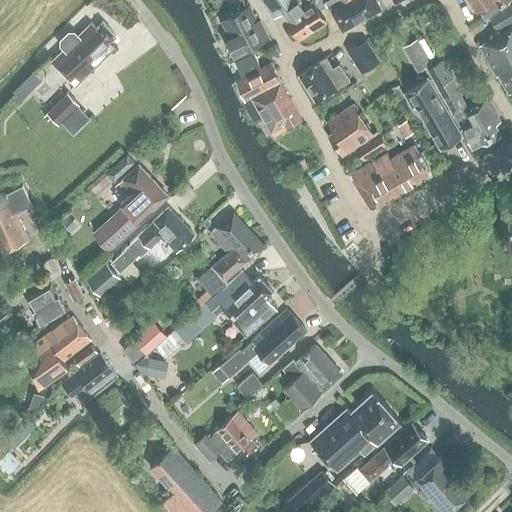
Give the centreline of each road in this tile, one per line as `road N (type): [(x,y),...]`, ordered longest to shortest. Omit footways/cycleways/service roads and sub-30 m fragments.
road 1 (residential): [(374,358),(325,308),(229,177),(187,74),(131,0)]
road 2 (residential): [(374,358),(245,475),(225,480),(204,470),(84,313)]
road 3 (residential): [(511,158),(374,225),(358,211),(285,65)]
road 4 (residential): [(511,465),(374,358)]
road 5 (residential): [(285,65),(419,0)]
road 6 (residential): [(511,118),(445,0)]
